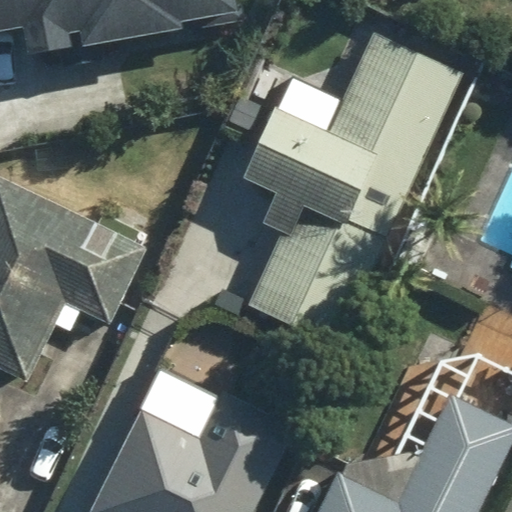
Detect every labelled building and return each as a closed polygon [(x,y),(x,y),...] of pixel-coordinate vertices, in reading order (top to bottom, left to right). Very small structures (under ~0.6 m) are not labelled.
[(0,0),(0,29),(39,26),(42,54),(73,51),(70,27),(87,26),(89,39),(237,24),(234,0),(0,0)] [(289,219),(245,311),(328,350),(455,83),(367,41),(319,142),(243,107),(208,180),(289,219)] [(0,380),(22,390),(49,332),(64,339),(73,318),(104,333),(143,247),(0,181),(0,380)] [(202,401),(151,378),(137,411),(124,405),(76,511),(247,511),(286,428),(207,392),(202,401)] [(478,511),(511,450),(511,435),(446,399),(387,508),(333,479),(315,511),(478,511)]
